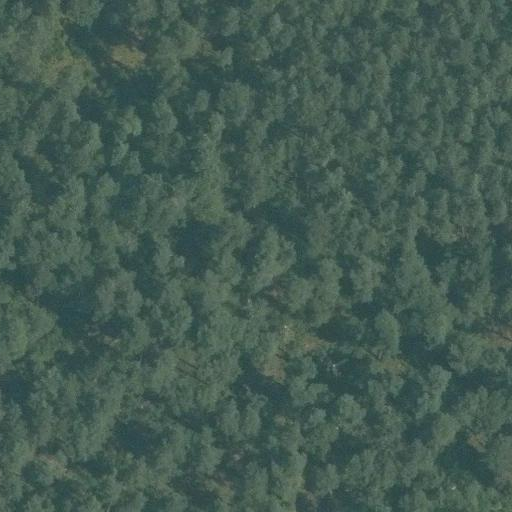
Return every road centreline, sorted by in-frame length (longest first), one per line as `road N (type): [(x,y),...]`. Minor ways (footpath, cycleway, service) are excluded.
road 1 (track): [(308,511),(170,0)]
road 2 (track): [(0,91),(182,46)]
